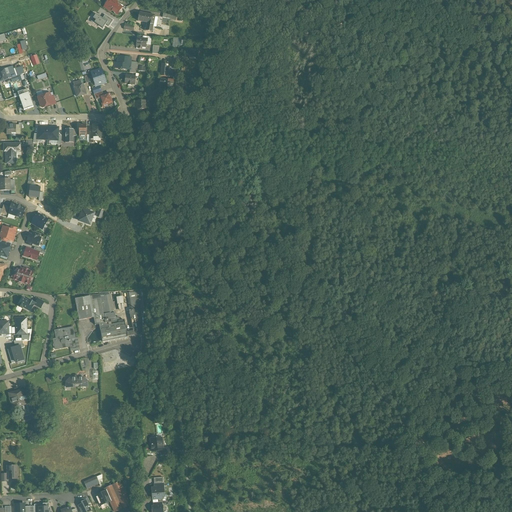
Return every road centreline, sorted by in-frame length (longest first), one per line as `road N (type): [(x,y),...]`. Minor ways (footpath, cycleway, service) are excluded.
road 1 (residential): [(0,117),(111,118),(125,111),(102,51),(141,0)]
road 2 (track): [(511,59),(434,32),(328,21),(280,0)]
road 3 (track): [(160,268),(182,433)]
road 4 (track): [(125,111),(148,183),(160,268)]
road 5 (residential): [(44,365),(53,297),(0,290)]
